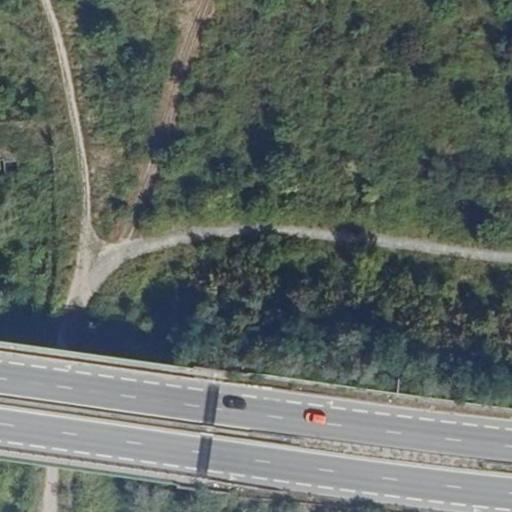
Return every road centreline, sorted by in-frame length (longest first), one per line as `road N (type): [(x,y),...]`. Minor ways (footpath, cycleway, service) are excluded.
road 1 (primary): [(511,446),(0,376)]
road 2 (primary): [(0,423),(511,492)]
road 3 (track): [(90,294),(118,257),(218,225),(511,258)]
road 4 (track): [(46,511),(70,326),(90,294)]
